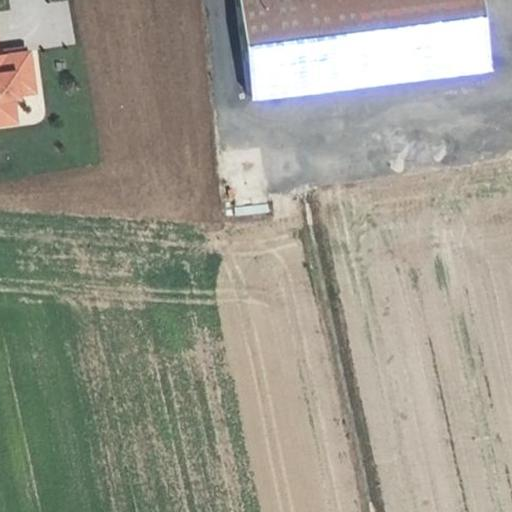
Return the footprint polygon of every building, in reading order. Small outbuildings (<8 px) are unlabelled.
[(316,0),(240,0),(252,99),(327,91),(316,0)] [(483,0),(316,0),(327,91),(492,73),(483,0)] [(0,124),(4,124),(9,118),(6,99),(14,98),(18,97),(17,94),(36,92),(31,54),(0,58),(0,124)] [(17,122),(14,98),(6,99),(9,118),(4,124),(17,122)] [(458,162),(477,158),(472,131),(453,134),(458,162)]
